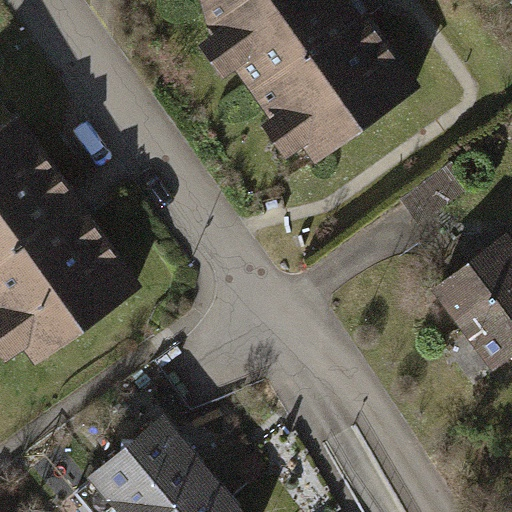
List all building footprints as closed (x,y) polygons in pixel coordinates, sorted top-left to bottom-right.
[(419,89),(351,0),(225,0),(199,9),(318,165),(419,89)] [(199,0),(199,9),(225,0),(199,0)] [(148,290),(36,128),(0,153),(0,320),(33,369),(148,290)] [(452,164),(403,200),(421,224),(470,188),(452,164)] [(511,366),(511,244),(441,300),(500,375),(511,366)] [(196,511),(229,486),(181,427),(91,499),(101,511),(196,511)] [(249,511),(229,486),(196,511),(249,511)]
